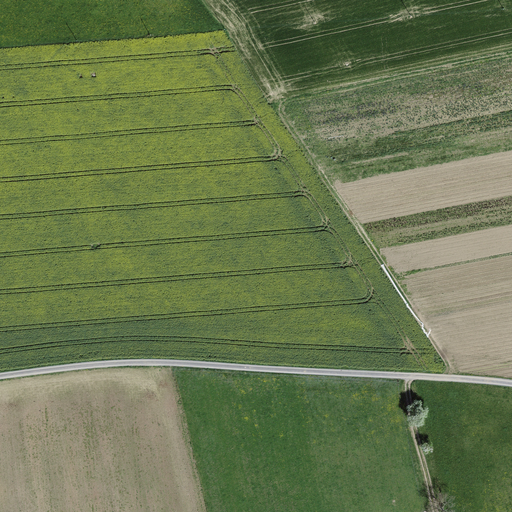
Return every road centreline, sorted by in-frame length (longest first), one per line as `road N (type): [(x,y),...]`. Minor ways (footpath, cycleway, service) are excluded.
road 1 (track): [(0,376),(179,362),(511,383)]
road 2 (track): [(412,375),(408,396),(438,511)]
